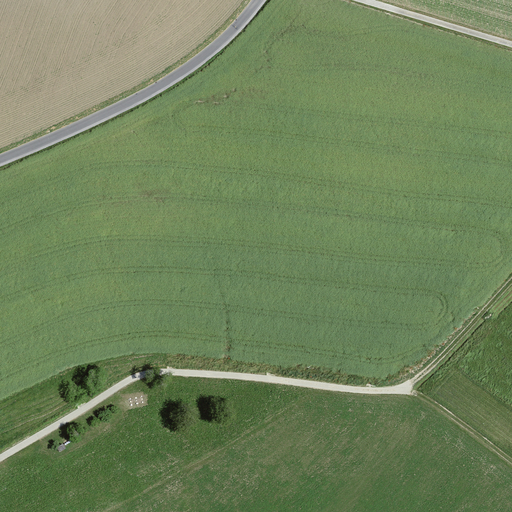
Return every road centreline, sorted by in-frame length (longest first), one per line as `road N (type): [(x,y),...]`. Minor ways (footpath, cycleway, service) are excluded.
road 1 (track): [(0,456),(131,378),(160,370),(403,388)]
road 2 (tertiary): [(0,159),(164,83),(259,0)]
road 3 (track): [(403,388),(511,279)]
road 4 (track): [(403,388),(511,462)]
